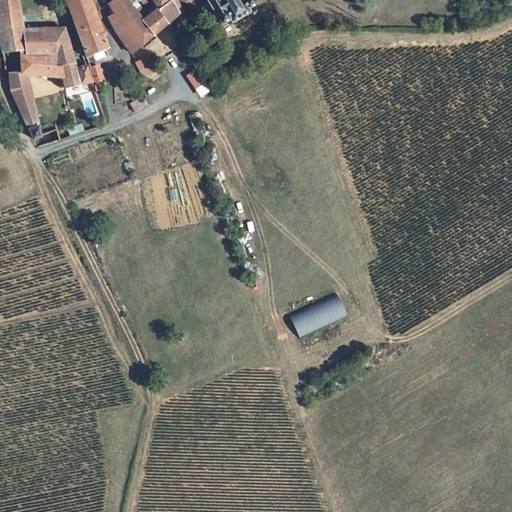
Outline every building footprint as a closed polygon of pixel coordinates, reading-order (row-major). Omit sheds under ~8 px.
[(24,25),(18,0),(0,0),(0,32),(3,51),(22,48),(23,50),(29,48),(24,25)] [(18,0),(24,25),(44,24),(43,0),(18,0)] [(96,26),(95,20),(93,14),(88,0),(67,0),(77,32),(96,26)] [(138,51),(151,40),(141,26),(123,0),(115,0),(106,7),(110,14),(128,42),(138,51)] [(167,5),(174,16),(178,23),(183,19),(172,0),(147,0),(155,14),(167,5)] [(255,3),(253,0),(207,0),(220,23),(231,17),(233,21),(247,13),(245,8),(255,3)] [(155,14),(141,26),(151,40),(152,38),(174,16),(167,5),(155,14)] [(65,23),(44,24),(24,25),(29,48),(23,50),(24,61),(4,63),(5,71),(10,71),(26,69),(61,74),(65,87),(91,80),(88,70),(86,66),(80,67),(65,23)] [(85,59),(106,53),(96,26),(77,32),(85,59)] [(129,59),(138,51),(128,42),(119,49),(129,59)] [(4,63),(24,61),(23,50),(22,48),(3,51),(4,63)] [(134,63),(143,78),(155,71),(145,56),(134,63)] [(91,80),(95,93),(100,91),(99,83),(102,78),(98,67),(88,70),(91,80)] [(11,92),(26,121),(34,117),(26,69),(10,71),(11,92)] [(194,70),(185,75),(199,98),(208,92),(194,70)] [(33,136),(41,133),(34,117),(26,121),(33,136)] [(337,294),(288,315),(298,337),(346,316),(337,294)]
